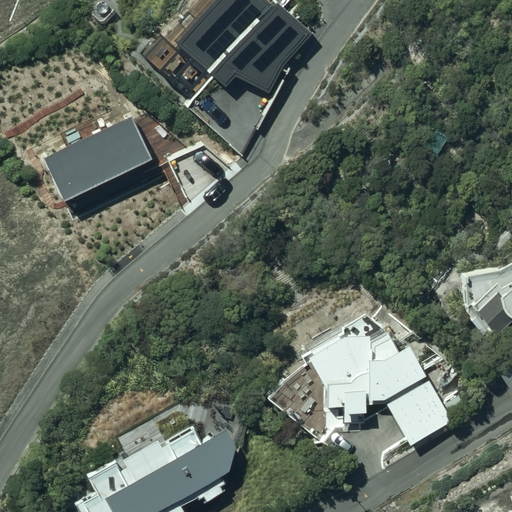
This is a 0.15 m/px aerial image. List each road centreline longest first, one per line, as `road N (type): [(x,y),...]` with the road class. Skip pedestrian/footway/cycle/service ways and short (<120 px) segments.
road 1 (residential): [(364,0),(246,187),(119,290),(0,461)]
road 2 (residential): [(341,511),(511,413)]
